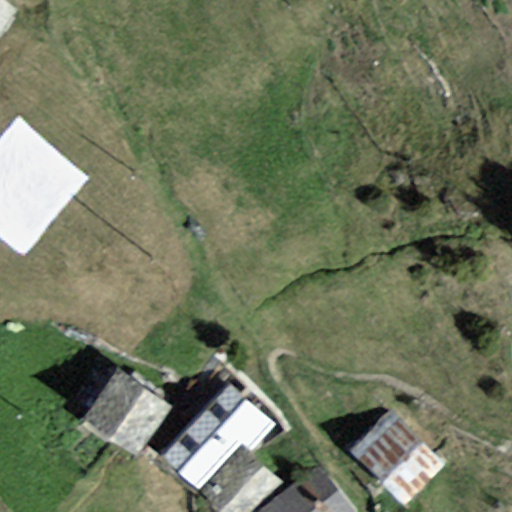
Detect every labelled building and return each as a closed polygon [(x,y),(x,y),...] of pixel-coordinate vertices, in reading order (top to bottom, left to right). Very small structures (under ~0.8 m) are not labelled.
[(0,45),(18,19),(0,6),(0,45)] [(173,416),(125,384),(96,428),(144,460),(173,416)] [(264,432),(231,401),(178,458),(211,489),(264,432)] [(443,472),(390,426),(357,462),(410,509),(443,472)] [(258,511),(277,491),(249,466),(218,500),(230,511),(258,511)] [(341,511),(318,483),(282,511),(341,511)]
